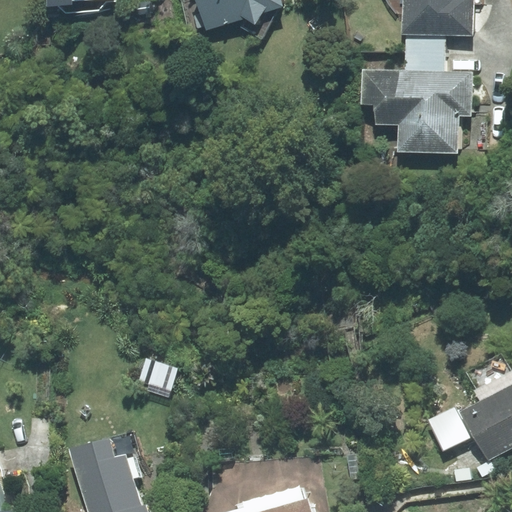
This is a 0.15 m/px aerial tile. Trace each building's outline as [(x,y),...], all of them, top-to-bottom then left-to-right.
[(202,0),(213,31),(258,18),(274,24),(279,12),(298,6),(295,0),(202,0)] [(409,0),(409,34),(484,36),(484,0),(409,0)] [(405,38),(406,19),(383,19),(383,37),(405,38)] [(481,116),(482,71),(372,69),(371,105),(386,105),(386,123),(408,123),(408,151),(469,152),(470,116),(481,116)] [(495,177),(511,171),(511,164),(509,157),(490,163),(495,177)] [(187,366),(158,358),(150,385),(167,390),(169,382),(182,385),(187,366)] [(491,456),(511,445),(511,375),(462,403),(491,456)] [(114,452),(108,432),(69,444),(89,511),(144,511),(134,476),(139,474),(132,451),(126,453),(125,448),(114,452)] [(457,461),(480,449),(471,432),(449,444),(457,461)] [(0,511),(15,511),(9,446),(0,447),(0,511)] [(493,459),(480,465),(486,476),(498,469),(493,459)] [(315,511),(310,492),(240,511),(315,511)]
